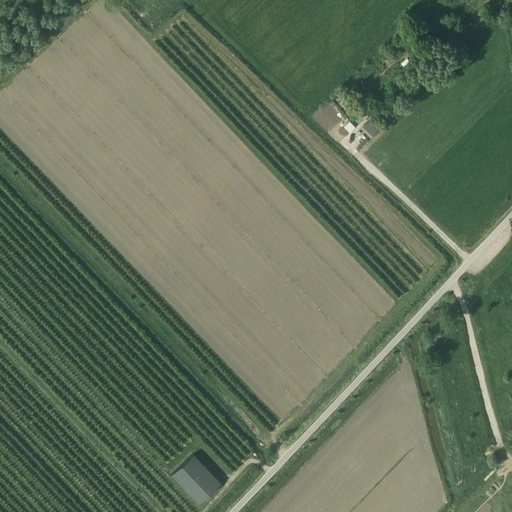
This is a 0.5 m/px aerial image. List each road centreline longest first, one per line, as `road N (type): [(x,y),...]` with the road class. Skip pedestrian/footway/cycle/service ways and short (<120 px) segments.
road 1 (unclassified): [(232,511),(511,218)]
road 2 (track): [(453,279),(506,452)]
